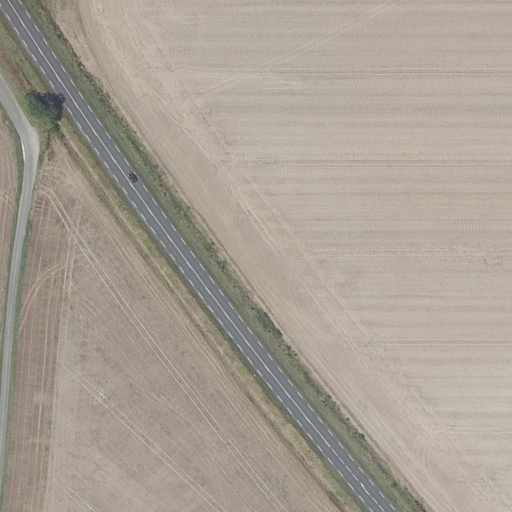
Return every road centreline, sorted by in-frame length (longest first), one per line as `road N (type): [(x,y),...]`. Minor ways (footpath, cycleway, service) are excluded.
road 1 (primary): [(385,511),(173,243),(7,0)]
road 2 (unclassified): [(0,447),(29,160),(27,137),(0,90)]
